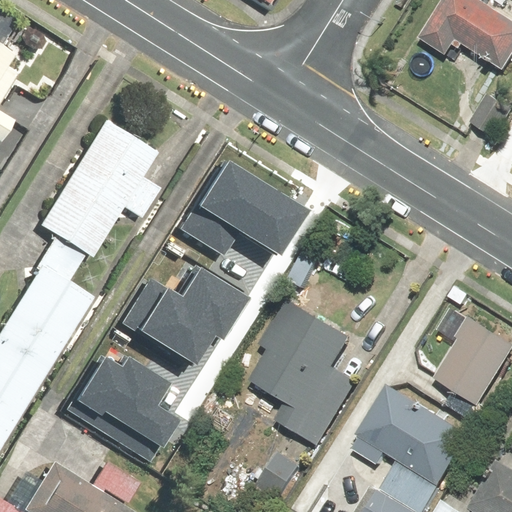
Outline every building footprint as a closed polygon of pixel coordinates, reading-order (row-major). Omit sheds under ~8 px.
[(511,48),(511,29),(464,0),(443,0),(416,44),(449,64),(455,54),(494,78),(511,48)] [(0,66),(7,55),(0,51),(0,131),(7,121),(0,116),(0,91),(11,74),(0,67),(0,66)] [(511,121),(511,112),(491,98),(475,122),(500,139),(511,121)] [(152,152),(93,117),(29,223),(88,258),(152,152)] [(227,160),(183,229),(224,256),(244,225),(287,253),(311,215),(227,160)] [(149,277),(124,317),(197,361),(213,334),(223,341),(251,296),(194,261),(175,293),(149,277)] [(0,437),(86,295),(32,263),(0,315),(0,437)] [(267,351),(248,385),(283,405),(273,422),(320,449),(357,383),(334,370),(351,341),(283,302),(258,346),(267,351)] [(511,351),(511,344),(471,320),(432,382),(477,409),(511,351)] [(103,358),(70,408),(151,461),(177,422),(158,410),(173,387),(131,360),(124,372),(103,358)] [(473,440),(385,385),(352,437),(440,491),(473,440)] [(308,467),(284,450),(258,487),(283,504),(308,467)] [(511,511),(511,468),(499,460),(468,511),(511,511)] [(125,511),(47,462),(16,510),(18,511),(125,511)] [(424,511),(436,492),(395,467),(367,511),(424,511)] [(337,511),(347,497),(332,487),(315,511),(337,511)] [(454,511),(440,503),(434,511),(454,511)]
